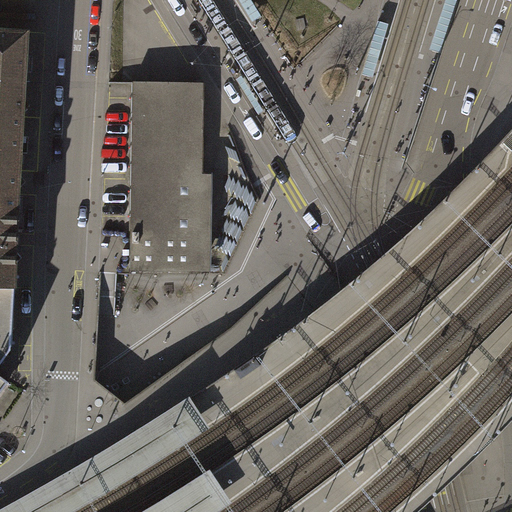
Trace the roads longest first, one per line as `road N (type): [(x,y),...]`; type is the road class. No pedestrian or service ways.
road 1 (residential): [(75,0),(60,428),(51,453)]
road 2 (primary): [(322,238),(363,295),(390,356),(432,511)]
road 3 (primary): [(511,421),(446,136)]
road 4 (primary): [(172,0),(322,238)]
road 5 (primary): [(322,238),(367,248),(397,234),(410,222),(446,136)]
road 6 (primary): [(446,136),(486,0)]
